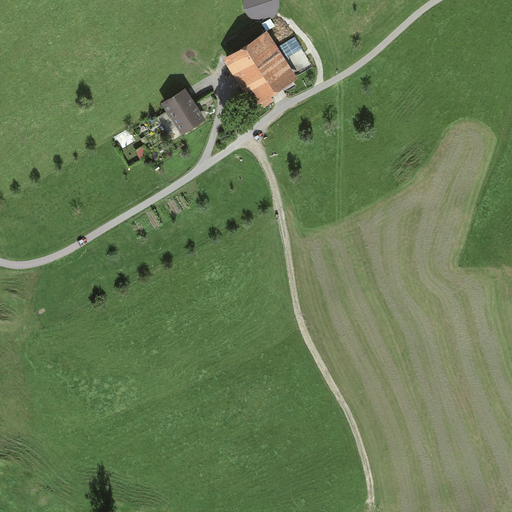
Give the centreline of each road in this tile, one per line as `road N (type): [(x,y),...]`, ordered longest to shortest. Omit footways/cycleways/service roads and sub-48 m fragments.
road 1 (track): [(373,494),(352,422),(302,328),(272,180),(247,137)]
road 2 (track): [(247,137),(66,251),(29,264),(0,261)]
